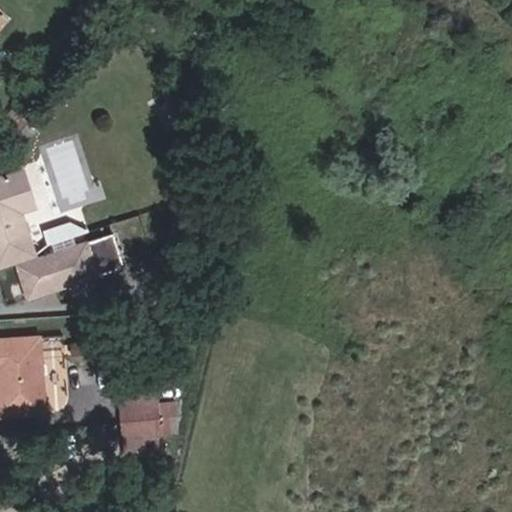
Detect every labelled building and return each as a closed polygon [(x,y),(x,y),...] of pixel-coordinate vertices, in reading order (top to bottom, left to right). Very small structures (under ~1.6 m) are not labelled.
[(20,169),(0,175),(0,261),(32,251),(19,209),(31,205),(20,169)] [(110,232),(39,254),(50,288),(121,266),(110,232)] [(39,254),(16,261),(26,295),(50,288),(39,254)] [(0,407),(41,404),(35,335),(0,337),(0,407)] [(154,400),(116,405),(119,432),(158,428),(154,400)]
